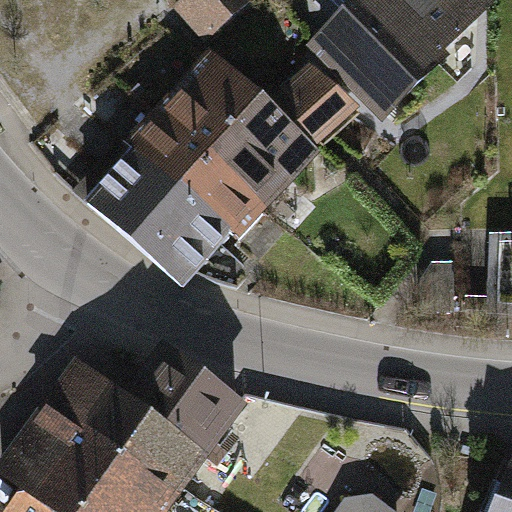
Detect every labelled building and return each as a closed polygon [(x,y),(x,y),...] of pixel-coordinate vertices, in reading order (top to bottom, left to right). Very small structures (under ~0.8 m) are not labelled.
[(270,1),(268,0),(194,0),(177,16),(212,55),(270,1)] [(510,5),(504,0),(365,0),(313,55),(392,130),(510,5)] [(325,159),(221,65),(87,214),(208,282),(325,159)] [(360,119),(331,91),(300,123),(329,151),(360,119)] [(155,373),(102,333),(0,466),(0,478),(26,499),(15,511),(187,511),(260,417),(172,350),(155,373)] [(511,511),(511,474),(495,511),(511,511)] [(390,511),(359,490),(343,511),(390,511)]
